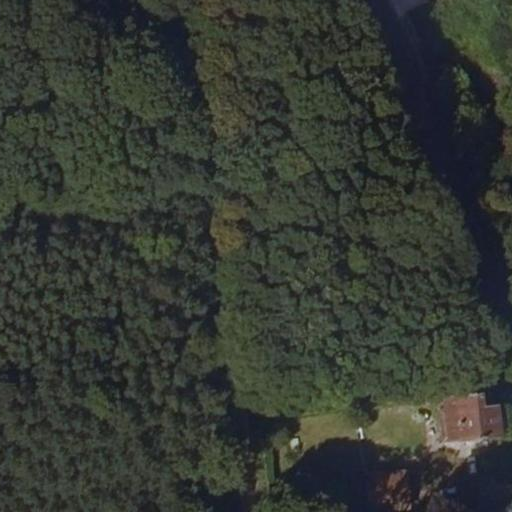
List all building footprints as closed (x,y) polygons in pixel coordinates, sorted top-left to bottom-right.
[(401,0),(405,9),(409,6),(406,0),(401,0)] [(420,41),(435,73),(456,63),(450,49),(439,55),(430,37),(420,41)] [(180,91),(168,92),(170,104),(182,102),(180,91)] [(511,434),(511,414),(510,403),(484,406),(482,393),(455,396),(457,411),(446,413),(449,440),(461,438),(462,441),(511,434)] [(384,511),(410,510),(408,492),(406,472),(367,476),(369,494),(370,511),(384,511)] [(293,501),(278,503),(278,511),(285,511),(294,511),(293,501)]
